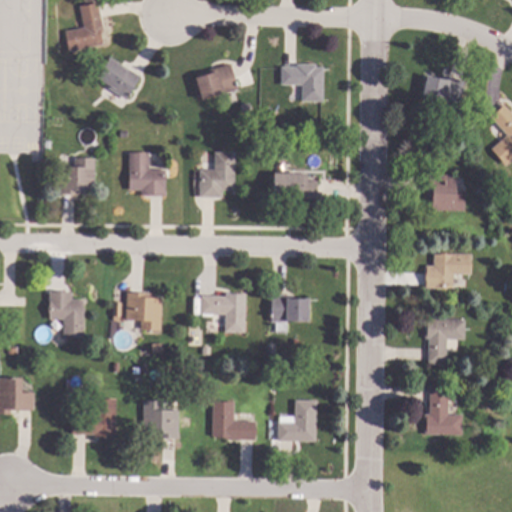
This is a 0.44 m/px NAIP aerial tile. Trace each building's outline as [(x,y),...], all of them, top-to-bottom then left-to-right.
[(105,31),(101,31),(104,44),(70,52),(66,32),(85,28),(81,7),(99,3),(105,31)] [(142,76),(127,100),(123,98),(121,101),(112,95),(114,91),(97,80),(111,57),(142,76)] [(240,88),(204,101),(196,79),(211,74),(209,70),(231,62),(240,88)] [(317,67),(325,67),(324,102),(303,101),(303,85),(282,85),(282,67),(298,67),(298,64),(317,64),(317,67)] [(466,81),(460,107),(447,103),(446,106),(423,100),(428,78),(443,81),(444,75),(466,81)] [(152,106),(145,111),(139,103),(146,98),(152,106)] [(511,112),(511,160),(507,165),(492,149),(508,135),(492,117),(505,105),(511,112)] [(129,131),(128,138),(121,137),(122,130),(129,131)] [(150,170),(167,170),(167,197),(142,197),(142,191),(130,191),(130,153),(150,153),(150,170)] [(235,191),(223,191),(223,198),(201,198),(201,170),(216,170),(216,153),(236,153),(235,191)] [(96,191),(86,191),(86,194),(60,195),(60,167),(76,167),(76,157),(95,157),(96,191)] [(457,190),(467,190),(466,211),(433,210),(434,206),(430,206),(430,175),(457,175),(457,190)] [(308,181),(318,181),(318,199),(303,199),(303,198),(276,197),(276,176),(309,177),(308,181)] [(472,255),(472,274),(454,274),(453,289),(426,288),(427,266),(434,266),(435,253),(472,255)] [(73,299),(84,300),(83,338),(64,337),(64,320),(50,319),(51,291),(73,292),(73,299)] [(153,297),(162,298),(161,331),(141,330),(142,320),(127,320),(128,293),(153,293),(153,297)] [(246,333),(226,333),(226,315),(202,315),(202,296),(226,296),(227,293),(247,293),(246,333)] [(293,298),(310,298),(310,321),(288,321),(288,333),(276,333),(276,322),(272,322),(272,295),(293,295),(293,298)] [(122,316),(114,316),(114,305),(122,305),(122,316)] [(466,320),(465,340),(448,339),(446,364),(429,363),(430,339),(426,339),(427,318),(466,320)] [(150,372),(146,375),(140,367),(144,364),(150,372)] [(23,392),(35,392),(35,410),(12,410),(12,414),(0,414),(0,378),(23,378),(23,392)] [(450,387),(448,414),(464,415),(463,435),(425,433),(426,414),(429,415),(431,386),(450,387)] [(116,437),(95,437),(95,434),(73,434),(73,416),(95,416),(95,399),(117,399),(116,437)] [(316,441),(278,441),(279,423),(280,423),(280,416),(295,416),(296,400),(317,400),(316,441)] [(164,410),(180,410),(179,437),(155,437),(155,433),(144,433),(145,401),(164,401),(164,410)] [(234,421),(256,421),(256,440),(226,440),(226,437),(213,437),(214,402),(235,402),(234,421)]
